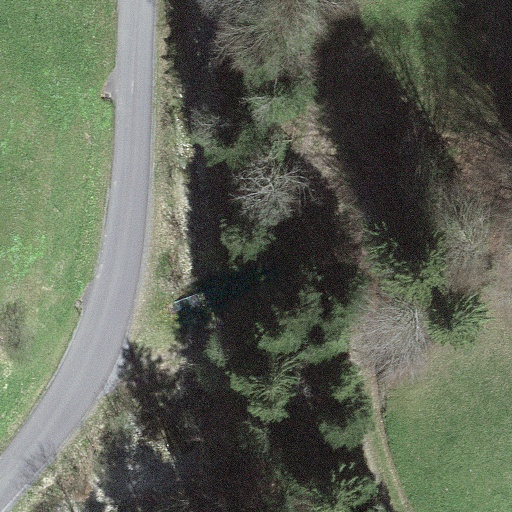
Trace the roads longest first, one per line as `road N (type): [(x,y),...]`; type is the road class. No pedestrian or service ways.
road 1 (unclassified): [(0,490),(74,394),(114,305),(136,197),(137,0)]
road 2 (track): [(332,0),(317,89),(313,192)]
